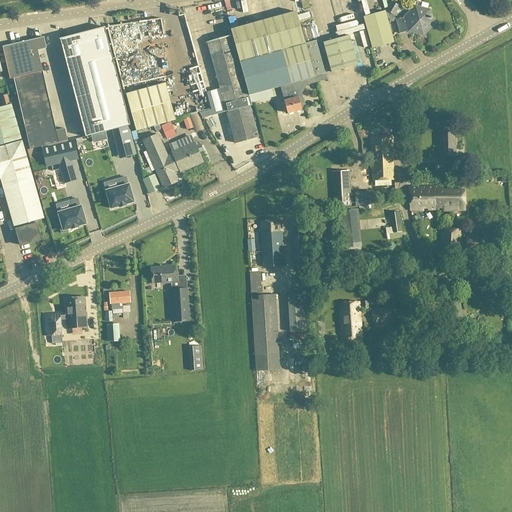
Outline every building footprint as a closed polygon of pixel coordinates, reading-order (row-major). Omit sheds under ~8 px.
[(306,0),(299,2),(302,10),(308,8),(306,0)] [(371,50),(393,44),(387,20),(389,19),(389,22),(395,21),(399,35),(409,32),(423,36),(433,26),(429,12),(415,8),(405,18),(395,21),(393,15),(398,7),(392,3),(387,11),(362,19),(371,50)] [(295,13),(232,31),(250,95),(270,90),(280,87),(299,82),(313,78),(312,77),(316,76),(324,73),(315,41),(307,43),(303,44),(299,30),(295,13)] [(311,24),(302,26),(305,41),(315,38),(311,24)] [(59,40),(84,138),(129,126),(104,28),(59,40)] [(232,31),(221,34),(223,39),(206,44),(234,145),(257,138),(246,96),(250,95),(243,71),(232,31)] [(348,37),(323,44),(330,73),(356,66),(348,37)] [(42,38),(1,48),(9,80),(13,79),(29,150),(41,148),(66,142),(63,129),(55,131),(36,51),(45,49),(42,39),(42,38)] [(393,52),(378,54),(379,63),(394,61),(393,52)] [(300,87),(299,82),(280,87),(283,101),(286,113),(300,110),(297,98),(296,98),(294,91),(299,90),(300,87)] [(164,85),(126,96),(135,132),(174,121),(164,85)] [(0,97),(0,103),(1,108),(8,105),(6,96),(0,97)] [(10,106),(0,108),(0,146),(20,141),(10,106)] [(185,131),(192,128),(188,117),(181,119),(185,131)] [(169,123),(160,128),(165,141),(175,137),(169,123)] [(133,148),(128,128),(112,132),(118,152),(133,148)] [(454,133),(439,133),(439,158),(441,158),(441,166),(455,165),(455,158),(454,158),(454,133)] [(156,136),(145,141),(157,168),(154,170),(162,189),(177,183),(172,172),(177,170),(172,157),(167,160),(156,136)] [(391,138),(370,139),(372,183),(392,182),(391,154),(392,154),(391,138)] [(66,142),(41,148),(45,167),(58,164),(61,174),(73,171),(70,161),(77,160),(72,140),(66,142)] [(0,147),(0,181),(2,190),(7,208),(8,208),(14,229),(15,228),(16,230),(15,230),(16,233),(18,241),(20,247),(41,241),(37,226),(36,224),(35,222),(43,220),(21,142),(0,147)] [(193,144),(171,154),(172,157),(177,170),(178,170),(179,173),(202,163),(193,144)] [(110,175),(113,181),(131,171),(127,165),(110,175)] [(331,173),(332,208),(350,208),(348,172),(331,173)] [(138,180),(145,195),(157,189),(150,175),(138,180)] [(105,193),(110,208),(110,209),(110,210),(111,209),(118,207),(118,208),(120,207),(119,207),(123,205),(124,206),(125,206),(125,205),(132,203),(133,203),(133,202),(132,202),(128,186),(128,185),(127,185),(125,178),(117,180),(119,188),(106,192),(105,192),(105,193)] [(440,191),(442,191),(442,187),(409,188),(408,211),(437,211),(437,200),(433,201),(432,194),(440,194),(440,191)] [(464,192),(442,191),(440,191),(440,194),(432,194),(433,201),(437,200),(437,211),(442,211),(442,212),(464,212),(464,192)] [(61,226),(59,226),(61,234),(67,232),(66,230),(71,229),(71,230),(72,229),(72,228),(76,227),(76,228),(77,228),(77,227),(84,225),(85,225),(85,224),(80,208),(80,207),(79,207),(77,200),(69,202),(71,210),(58,214),(58,213),(57,214),(57,215),(58,215),(61,226)] [(361,247),(357,210),(336,213),(340,250),(361,247)] [(391,229),(385,229),(386,240),(400,239),(397,213),(389,214),(391,229)] [(260,231),(259,231),(260,266),(283,264),(282,235),(281,235),(280,222),(259,223),(260,231)] [(459,230),(441,229),(440,250),(458,251),(459,230)] [(303,237),(291,237),(292,271),(304,271),(303,237)] [(477,240),(465,240),(465,252),(477,252),(477,240)] [(186,290),(181,290),(180,282),(177,282),(177,274),(174,274),(173,266),(164,267),(164,268),(150,269),(151,284),(162,283),(162,284),(171,284),(171,291),(170,291),(172,324),(188,323),(186,290)] [(477,269),(464,270),(465,283),(465,289),(478,288),(478,282),(477,269)] [(259,273),(249,274),(255,373),(279,372),(274,296),(261,297),(259,273)] [(285,278),(293,288),(300,283),(293,273),(285,278)] [(127,320),(127,313),(128,313),(128,307),(122,307),(121,304),(130,303),(129,293),(108,295),(109,305),(111,305),(112,315),(122,314),(122,320),(127,320)] [(305,294),(287,295),(289,332),(307,332),(305,294)] [(84,299),(64,300),(66,330),(91,328),(90,314),(85,314),(84,299)] [(357,302),(337,304),(340,343),(360,342),(357,302)] [(460,303),(448,305),(451,324),(462,322),(460,303)] [(389,309),(371,313),(375,329),(392,325),(389,309)] [(59,315),(43,316),(45,338),(51,337),(51,345),(61,345),(59,315)] [(314,323),(316,338),(324,337),(323,322),(314,323)] [(118,326),(106,328),(108,343),(120,342),(118,326)] [(200,348),(188,349),(189,373),(201,372),(200,348)]
